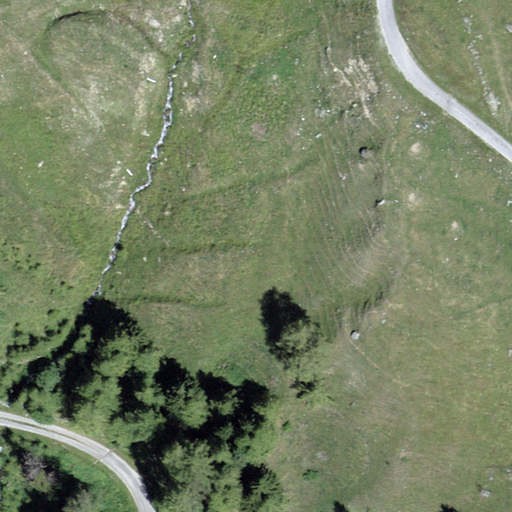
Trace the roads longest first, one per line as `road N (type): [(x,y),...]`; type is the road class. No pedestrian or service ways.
road 1 (track): [(511,154),(416,75),(395,45),(384,0)]
road 2 (track): [(0,417),(99,451),(134,483),(147,511)]
